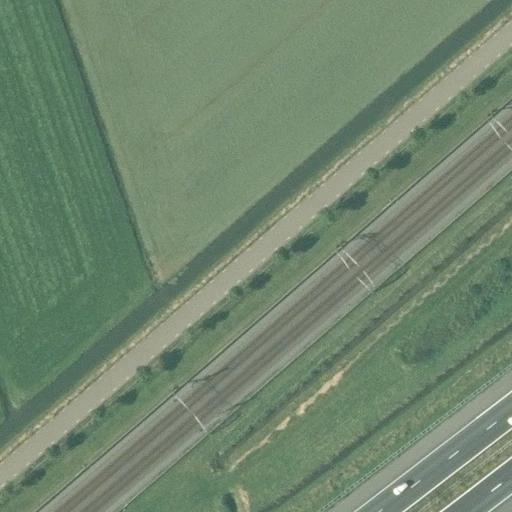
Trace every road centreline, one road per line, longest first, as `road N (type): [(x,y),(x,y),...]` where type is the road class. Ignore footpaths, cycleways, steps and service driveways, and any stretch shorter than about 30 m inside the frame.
road 1 (unclassified): [(0,477),(511,33)]
road 2 (motorway): [(511,409),(378,511)]
